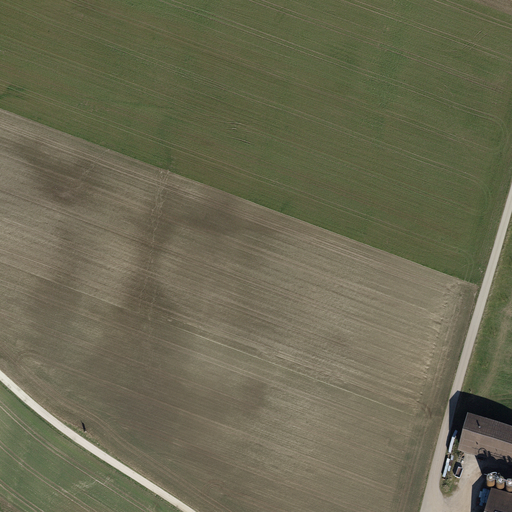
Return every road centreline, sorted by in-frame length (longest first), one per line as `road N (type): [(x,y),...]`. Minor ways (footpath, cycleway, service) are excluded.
road 1 (track): [(422,511),(511,189)]
road 2 (track): [(0,374),(35,408),(188,511)]
